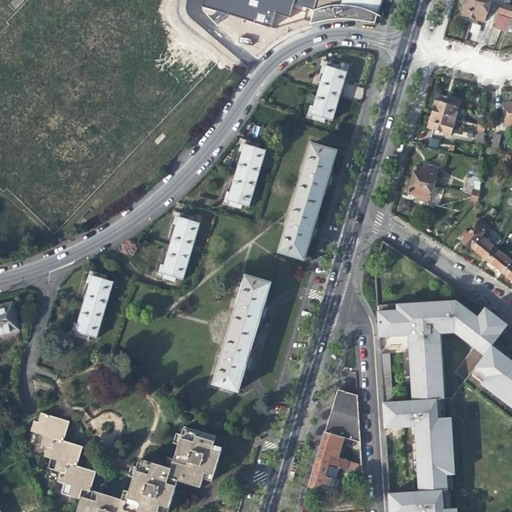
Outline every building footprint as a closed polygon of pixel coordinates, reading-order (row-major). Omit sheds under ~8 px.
[(240,0),(238,8),(280,23),(283,11),(300,15),(304,0),(240,0)] [(307,26),(316,23),(335,20),(350,20),(374,24),(380,4),(381,0),(315,0),(311,14),(307,26)] [(483,22),(488,5),(470,0),(465,0),(460,15),(474,19),(483,22)] [(511,17),(511,14),(511,11),(507,10),(500,8),(499,13),(511,17)] [(493,28),(499,31),(504,19),(497,16),(493,28)] [(511,21),(504,19),(499,31),(507,33),(511,21)] [(472,23),(470,32),(478,34),(480,25),(472,23)] [(319,73),(324,74),(326,67),(340,71),(341,66),(330,62),(323,60),(321,66),(319,73)] [(347,73),(340,71),(326,67),(324,74),(319,90),(340,97),(347,73)] [(333,121),(340,97),(319,90),(314,107),(312,115),(325,119),(333,121)] [(437,95),(432,111),(454,118),(459,102),(447,98),(437,95)] [(506,131),(511,130),(511,102),(503,104),(503,109),(506,131)] [(324,123),(325,119),(312,115),(314,107),(310,105),(306,118),(314,120),(324,123)] [(449,134),(454,118),(432,111),(429,119),(427,127),(449,134)] [(470,122),(478,125),(483,125),(483,120),(477,120),(477,113),(470,113),(470,122)] [(494,134),(491,148),(498,149),(501,136),(494,134)] [(438,147),(439,139),(430,138),(429,146),(438,147)] [(239,152),(243,153),(245,145),(258,149),(259,144),(251,141),(243,139),(239,152)] [(266,151),(258,149),(245,145),(243,153),(237,172),(258,179),(266,151)] [(296,199),(320,206),(327,183),(336,152),(312,145),(296,199)] [(414,172),(412,179),(432,185),(437,169),(426,166),(425,168),(415,166),(414,172)] [(250,207),(258,179),(237,172),(231,193),(229,201),(242,205),(250,207)] [(427,202),(432,185),(412,179),(409,187),(407,194),(417,196),(416,199),(427,202)] [(241,209),(242,205),(229,201),(231,193),(227,192),(223,204),(232,207),(241,209)] [(314,229),(320,206),(296,199),(280,252),(305,259),(314,229)] [(172,224),(177,225),(179,217),(193,220),(194,216),(186,213),(176,211),(172,224)] [(200,222),(193,220),(179,217),(177,225),(171,245),(191,252),(200,222)] [(470,249),(470,248),(480,236),(487,226),(479,220),(468,233),(465,231),(461,236),(462,237),(463,239),(461,241),(470,249)] [(488,242),(480,236),(470,248),(479,255),(486,261),(495,250),(487,243),(488,242)] [(183,279),(191,252),(171,245),(165,265),(162,273),(176,277),(183,279)] [(502,255),(495,250),(486,261),(496,269),(502,274),(511,262),(503,255),(502,255)] [(511,262),(502,274),(508,279),(511,282),(511,262)] [(174,283),(176,277),(162,273),(165,265),(160,264),(156,277),(163,279),(174,283)] [(86,283),(91,284),(93,276),(106,279),(107,275),(98,273),(89,270),(86,283)] [(113,281),(106,279),(93,276),(91,284),(84,304),(105,310),(113,281)] [(246,276),(230,330),(255,338),(262,314),(271,284),(246,276)] [(478,318),(457,301),(379,306),(381,338),(409,336),(409,343),(413,401),(393,402),(385,403),(387,429),(394,429),(415,427),(419,491),(391,493),(391,511),(450,511),(450,509),(446,509),(440,509),(439,489),(445,489),(447,489),(446,474),(448,474),(445,418),(441,418),(434,418),(433,399),(439,398),(443,398),(440,343),(436,343),(435,334),(454,332),(484,356),(474,369),(485,378),(484,380),(511,401),(511,360),(491,344),(504,329),(482,312),(478,318)] [(0,334),(19,330),(13,303),(0,305),(0,334)] [(97,338),(105,310),(84,304),(79,324),(76,332),(89,336),(97,338)] [(485,309),(482,312),(504,329),(506,325),(502,322),(485,309)] [(88,340),(89,336),(76,332),(79,324),(74,322),(72,327),(70,335),(78,337),(88,340)] [(255,338),(230,330),(214,384),(238,391),(246,365),(255,338)] [(382,354),(385,403),(393,402),(390,354),(382,354)] [(485,378),(474,369),(471,373),(482,382),(480,384),(511,408),(511,401),(484,380),(485,378)] [(336,395),(325,432),(345,438),(344,442),(356,445),(362,446),(360,420),(358,396),(344,391),(344,392),(340,394),(337,396),(336,395)] [(218,436),(186,426),(173,469),(142,459),(129,501),(96,491),(95,492),(92,491),(98,471),(80,465),(85,446),(66,441),(72,421),(43,413),(39,423),(34,422),(32,432),(37,433),(34,443),(47,447),(45,457),(50,459),(47,468),(61,472),(58,482),(64,484),(61,493),(80,499),(80,496),(83,497),(78,511),(159,511),(160,510),(166,511),(168,511),(179,479),(202,486),(204,478),(213,480),(224,447),(225,447),(228,437),(218,434),(218,436)] [(451,417),(445,418),(448,474),(446,474),(447,489),(452,489),(451,474),(454,474),(451,417)] [(339,459),(344,442),(345,438),(325,432),(324,437),(318,454),(317,460),(329,464),(363,475),(363,467),(339,459)]
